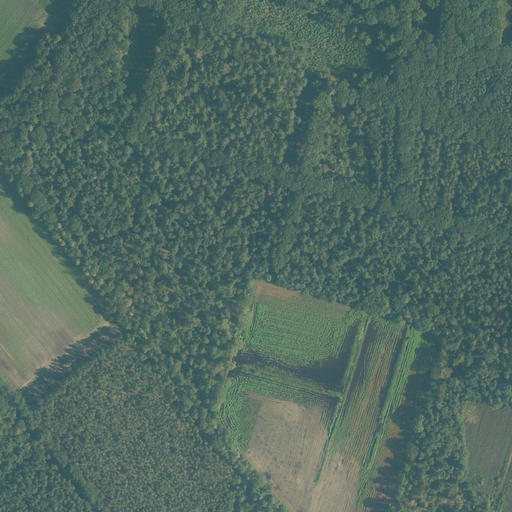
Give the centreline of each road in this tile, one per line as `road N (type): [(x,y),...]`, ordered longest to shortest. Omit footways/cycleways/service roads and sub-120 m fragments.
road 1 (track): [(286,175),(259,274),(45,215),(0,156)]
road 2 (track): [(45,215),(284,511)]
road 3 (track): [(66,0),(22,147),(0,156)]
